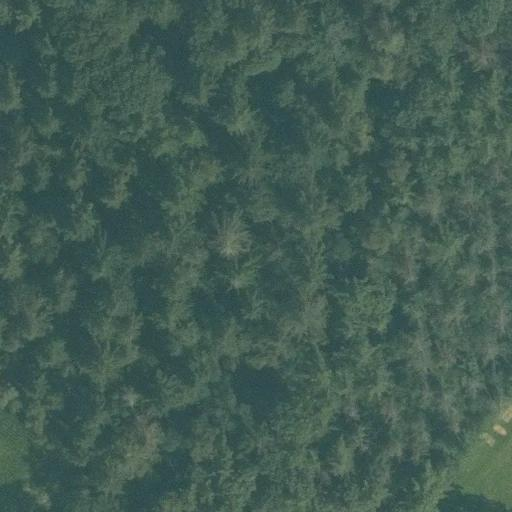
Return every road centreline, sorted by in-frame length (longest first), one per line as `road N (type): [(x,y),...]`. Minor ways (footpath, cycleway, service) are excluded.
road 1 (track): [(411,0),(386,174),(358,260),(242,411),(149,511)]
road 2 (track): [(231,423),(354,511)]
